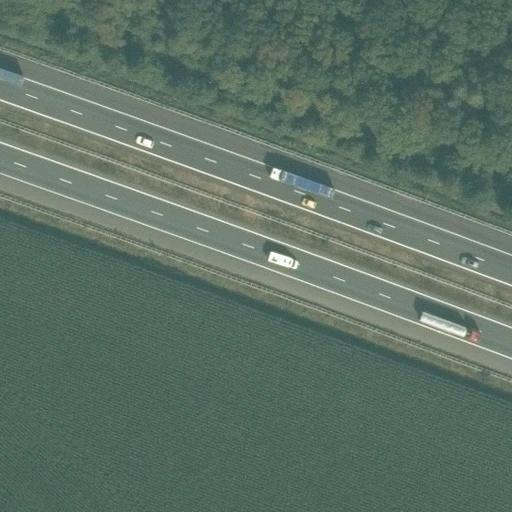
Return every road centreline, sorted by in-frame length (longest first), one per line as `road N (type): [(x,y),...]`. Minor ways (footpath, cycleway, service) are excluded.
road 1 (motorway): [(0,157),(511,346)]
road 2 (motorway): [(511,264),(0,78)]
